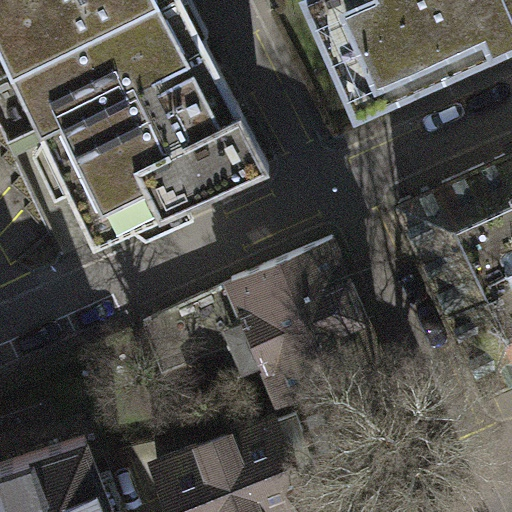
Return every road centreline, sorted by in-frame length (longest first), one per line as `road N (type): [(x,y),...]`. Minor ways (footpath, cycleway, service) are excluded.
road 1 (residential): [(0,337),(317,191)]
road 2 (residential): [(345,179),(457,423),(459,455)]
road 3 (residential): [(222,0),(317,191)]
road 4 (residential): [(345,179),(511,102)]
road 5 (residential): [(459,455),(340,511)]
